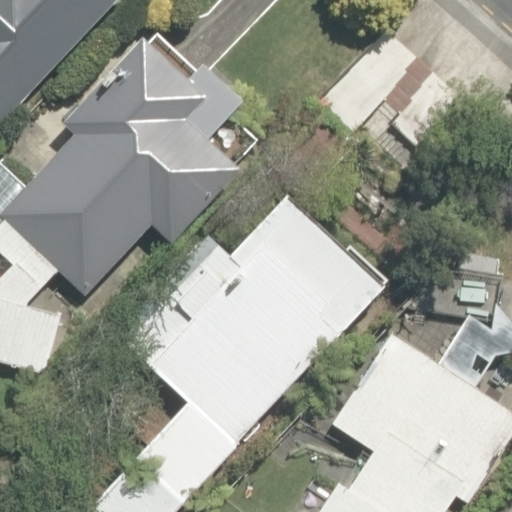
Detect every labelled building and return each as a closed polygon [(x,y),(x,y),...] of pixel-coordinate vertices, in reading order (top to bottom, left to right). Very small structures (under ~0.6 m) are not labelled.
[(0,0),(0,123),(115,0),(0,0)] [(0,360),(45,373),(61,310),(27,303),(59,269),(86,294),(151,223),(172,242),(240,167),(209,138),(245,99),(204,62),(190,78),(142,35),(63,122),(75,132),(23,189),(0,167),(0,272),(2,275),(0,276),(0,360)] [(363,137),(323,102),(281,150),(320,185),(363,137)] [(179,511),(383,286),(280,194),(226,254),(205,235),(113,337),(181,398),(133,451),(148,464),(131,483),(119,473),(83,511),(179,511)] [(259,511),(443,511),(465,479),(478,488),(511,435),(511,408),(477,386),(497,353),(511,350),(511,320),(500,306),(506,273),(443,264),(405,308),(470,315),(440,361),(392,330),(332,422),(373,448),(349,485),(339,478),(317,511),(264,511),(261,510),(259,511)]
